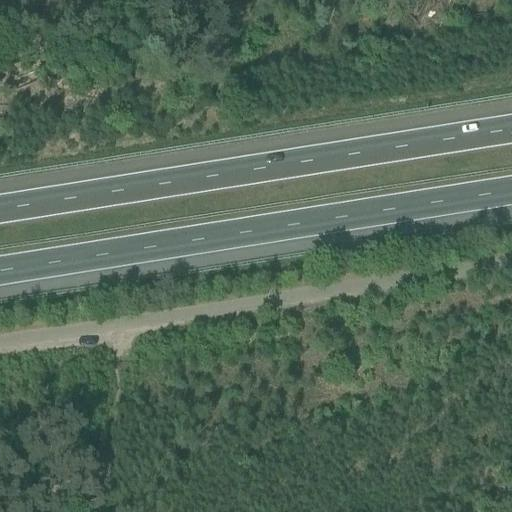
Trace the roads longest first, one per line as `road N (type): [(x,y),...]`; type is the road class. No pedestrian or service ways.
road 1 (motorway): [(511,130),(0,210)]
road 2 (motorway): [(0,271),(511,191)]
road 3 (unclassified): [(0,341),(511,261)]
